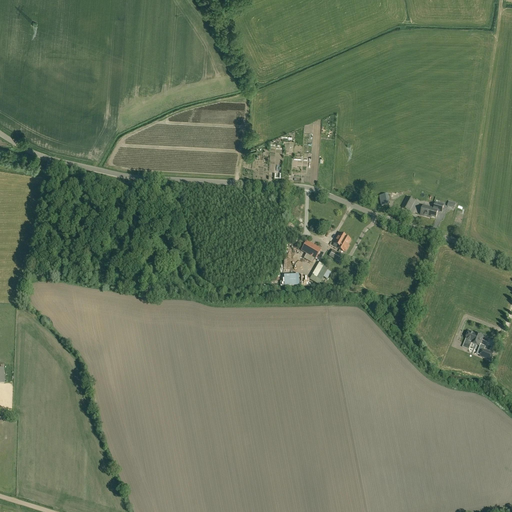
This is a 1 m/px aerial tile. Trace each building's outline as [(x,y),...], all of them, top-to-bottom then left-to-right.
[(379,197),(381,207),(389,205),(387,195),(379,197)] [(402,208),(409,212),(415,201),(408,197),(402,208)] [(436,218),(438,212),(442,213),(444,205),(435,202),(433,208),(423,206),(420,215),(429,217),(429,216),(436,218)] [(334,243),(338,246),(337,248),(343,252),(344,251),(346,252),(349,246),(348,245),(351,240),(347,238),(347,237),(340,233),(334,243)] [(321,250),(307,242),(301,251),(315,259),(321,250)] [(326,263),(330,257),(339,262),(343,255),(333,250),(329,247),(325,254),(322,260),(326,263)] [(478,335),(478,334),(475,332),(474,333),(469,331),(464,344),(470,346),(472,343),(472,341),(473,338),(474,338),(475,337),(476,338),(476,337),(477,337),(478,335)] [(473,338),(472,341),(472,343),(479,346),(483,336),(478,334),(478,335),(477,337),(476,337),(476,338),(475,337),(474,338),(473,338)] [(483,349),(481,356),(490,360),(493,353),(483,349)]
